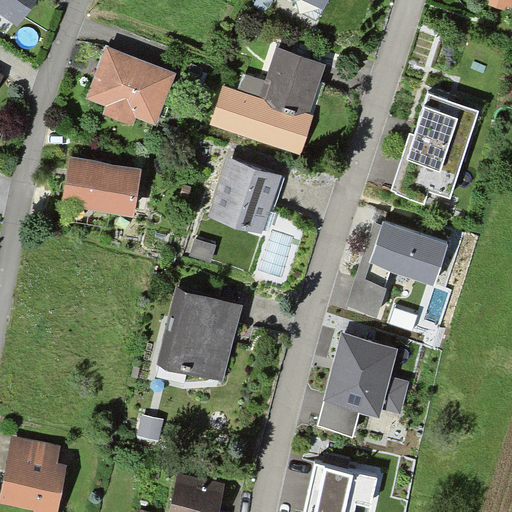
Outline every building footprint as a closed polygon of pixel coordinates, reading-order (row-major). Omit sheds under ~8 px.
[(0,0),(0,9),(15,20),(28,0),(0,0)] [(319,65),(319,63),(277,49),(260,101),(299,114),(306,93),(309,94),(319,65)] [(166,79),(105,56),(90,95),(108,103),(123,100),(132,112),(150,119),(166,79)] [(477,112),(428,93),(422,107),(390,190),(424,202),(426,189),(451,196),(477,112)] [(232,98),(220,94),(211,122),(300,151),(310,120),(234,94),(232,98)] [(255,229),(264,201),(273,204),(282,177),(230,160),(212,215),(255,229)] [(65,179),(62,198),(130,209),(136,170),(79,161),(76,181),(65,179)] [(445,240),(384,220),(373,256),(433,276),(445,240)] [(224,331),(231,305),(177,292),(163,349),(181,354),(179,365),(187,367),(187,364),(210,369),(219,330),(224,331)] [(393,346),(342,334),(327,396),(378,408),(393,346)] [(8,456),(0,497),(52,508),(61,466),(50,464),(53,450),(18,443),(15,458),(8,456)] [(376,477),(315,463),(304,511),(353,511),(356,501),(369,504),(376,477)] [(176,477),(168,511),(213,511),(219,486),(176,477)]
